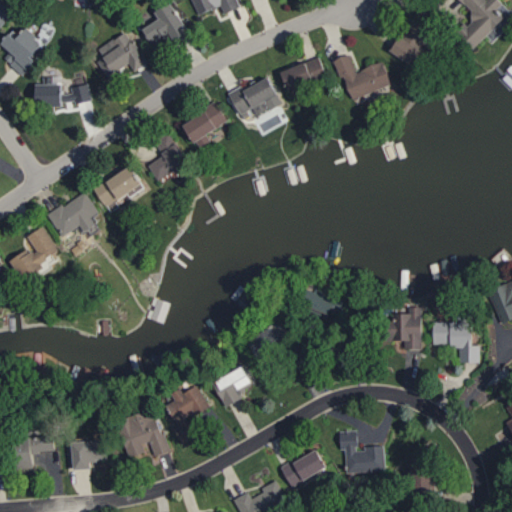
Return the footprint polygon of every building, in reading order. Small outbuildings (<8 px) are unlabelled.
[(0,0),(0,23),(4,27),(21,8),(12,0),(0,0)] [(194,0),(200,14),(223,6),(226,14),(242,7),(239,0),(194,0)] [(464,0),(482,17),(467,32),(481,46),(508,18),(500,10),(507,2),(505,0),(464,0)] [(164,19),(147,29),(157,44),(171,35),(176,44),(194,32),(175,2),(160,12),(164,19)] [(396,51),(416,65),(431,42),(411,28),(396,51)] [(6,58),(26,76),(41,59),(37,56),(47,44),(30,30),(23,38),(15,32),(5,44),(13,50),(6,58)] [(149,63),(130,31),(106,45),(111,54),(98,62),(109,78),(132,64),(136,71),(149,63)] [(353,99),(394,84),(386,61),(358,72),(352,54),(338,59),(353,99)] [(292,89),(303,84),(305,88),(331,76),(321,55),(284,73),(292,89)] [(91,86),(67,91),(65,82),(56,84),(54,74),(44,76),(46,83),(37,85),(41,107),(77,100),(78,104),(94,101),(91,86)] [(282,98),(275,78),(246,88),(246,86),(234,91),(240,111),(282,98)] [(231,121),(220,104),(188,125),(203,149),(213,143),(209,135),(231,121)] [(195,169),(184,145),(151,161),(159,179),(180,170),(183,176),(195,169)] [(149,185),(139,167),(100,188),(110,206),(149,185)] [(52,215),(66,236),(84,224),(89,231),(98,225),(94,217),(103,212),(89,191),(52,215)] [(15,260),(25,277),(64,255),(48,226),(31,236),(37,247),(15,260)] [(0,280),(11,272),(0,257),(0,280)] [(503,324),(511,320),(511,283),(492,290),(503,324)] [(339,314),(339,289),(315,290),(316,315),(339,314)] [(425,349),(426,307),(412,307),(412,314),(403,314),(403,338),(409,338),(408,349),(425,349)] [(482,362),(482,344),(478,344),(478,321),(436,322),(436,346),(461,345),(461,362),(482,362)] [(244,388),(257,385),(253,370),(220,379),(227,406),(247,400),(244,388)] [(178,428),(186,445),(202,437),(194,418),(214,409),(203,386),(188,393),(186,388),(176,392),(181,402),(172,406),(181,426),(178,428)] [(173,449),(156,411),(121,427),(134,457),(148,451),(145,444),(152,441),(158,456),(173,449)] [(349,473),(389,471),(388,446),(367,447),(367,450),(361,450),(361,430),(342,431),(342,449),(348,449),(349,473)] [(59,452),(59,436),(28,437),(29,453),(59,452)] [(77,441),(78,469),(96,469),(95,461),(114,460),(113,440),(77,441)] [(285,465),(293,485),(332,471),(325,451),(285,465)] [(418,468),(417,487),(437,488),(438,468),(418,468)] [(242,511),(262,511),(289,500),(281,480),(264,488),(266,492),(255,498),(252,492),(237,499),(242,511)]
